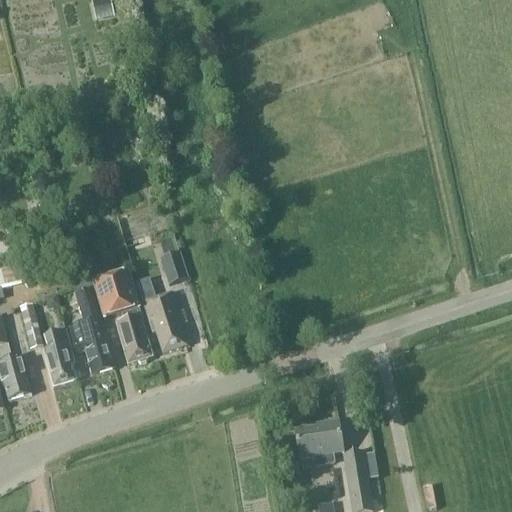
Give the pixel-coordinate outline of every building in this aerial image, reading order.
[(94,22),(114,19),(110,0),(95,0),(90,1),(94,22)] [(168,288),(188,282),(179,255),(159,261),(168,288)] [(0,301),(4,301),(2,292),(27,286),(22,263),(0,268),(0,301)] [(140,319),(136,305),(127,275),(93,285),(104,323),(122,317),(124,323),(116,326),(128,367),(136,365),(140,366),(146,365),(148,361),(151,360),(139,320),(140,319)] [(115,372),(101,322),(92,291),(94,291),(91,281),(73,287),(75,296),(84,326),(68,330),(75,357),(85,354),(91,378),(115,372)] [(186,349),(179,327),(182,326),(172,295),(142,305),(152,336),(155,335),(162,356),(186,349)] [(30,353),(43,350),(33,306),(19,309),(30,353)] [(53,390),(75,384),(71,367),(74,366),(60,318),(53,320),(57,334),(43,338),(46,351),(43,352),(53,390)] [(11,362),(2,319),(0,319),(0,384),(0,386),(3,385),(8,404),(31,397),(21,360),(11,362)] [(335,466),(333,458),(344,456),(339,421),(315,425),(316,429),(294,432),(298,463),(313,461),(314,470),(335,466)] [(378,480),(374,456),(363,458),(362,456),(343,459),(351,511),(371,511),(371,507),(367,482),(378,480)] [(274,489),(276,501),(285,499),(283,487),(274,489)]
